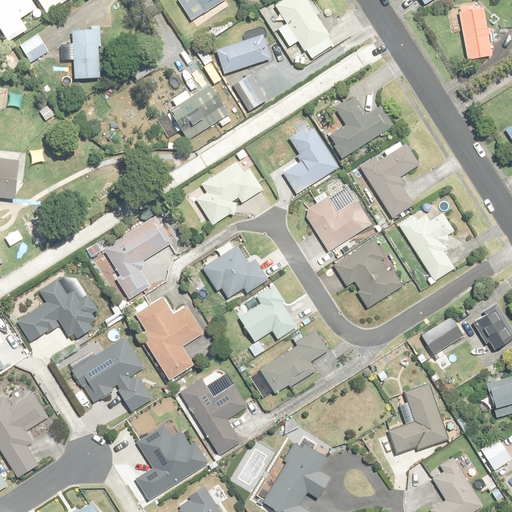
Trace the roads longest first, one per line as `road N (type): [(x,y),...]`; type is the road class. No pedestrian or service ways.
road 1 (residential): [(273,225),(334,319),(356,337),(386,333),(511,253)]
road 2 (residential): [(372,0),(511,219)]
